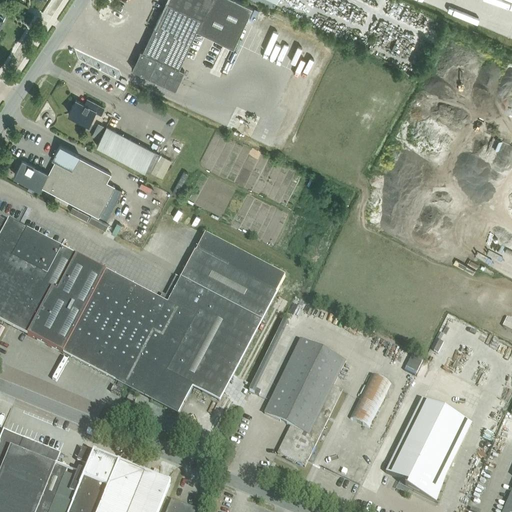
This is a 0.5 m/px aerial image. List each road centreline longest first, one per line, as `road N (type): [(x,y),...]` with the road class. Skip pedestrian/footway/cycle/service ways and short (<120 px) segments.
road 1 (unclassified): [(305,511),(0,385)]
road 2 (unknown): [(194,102),(245,125),(263,117),(276,84),(271,71),(240,68),(221,82)]
road 3 (unknown): [(85,44),(194,102)]
